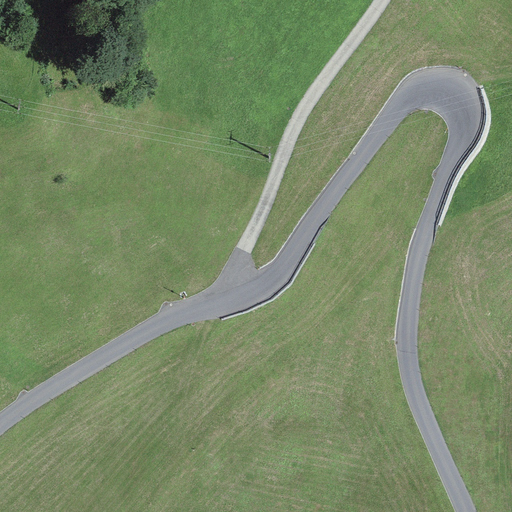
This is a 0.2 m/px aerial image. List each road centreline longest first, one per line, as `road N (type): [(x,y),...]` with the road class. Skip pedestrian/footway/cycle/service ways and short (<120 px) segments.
road 1 (unclassified): [(0,423),(44,390),(275,273),(399,103),(423,86),(446,87),(463,101),(464,125),(420,250),(407,354),(412,385),(467,511)]
road 2 (track): [(382,0),(294,125),(237,261),(241,291)]
